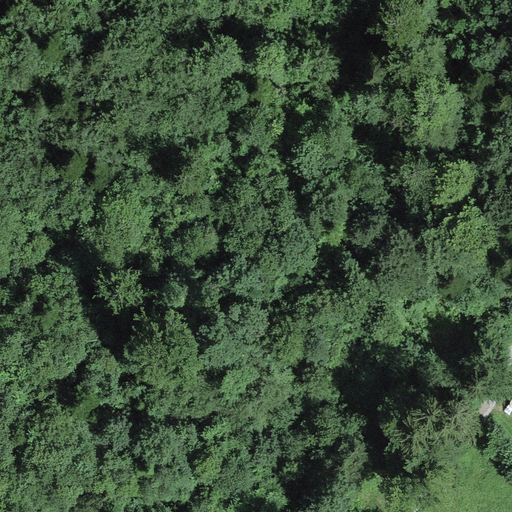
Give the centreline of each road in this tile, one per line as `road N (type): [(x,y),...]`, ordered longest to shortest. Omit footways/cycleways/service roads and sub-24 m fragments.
road 1 (track): [(150,254),(152,191),(205,47),(210,0)]
road 2 (track): [(511,353),(480,415),(426,463),(407,511)]
road 3 (track): [(144,0),(90,55),(0,101)]
